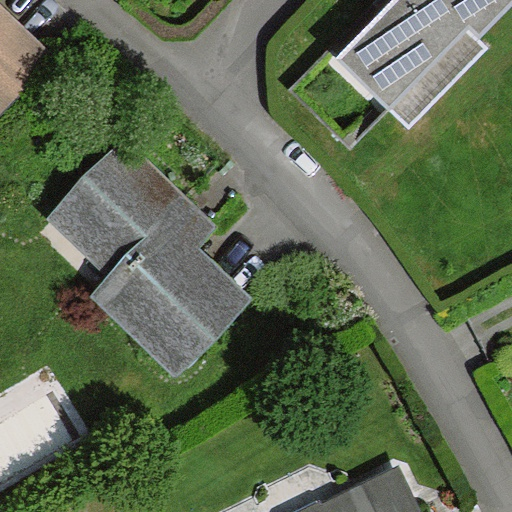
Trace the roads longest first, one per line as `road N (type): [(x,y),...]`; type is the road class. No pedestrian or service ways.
road 1 (residential): [(186,86),(403,313),(511,509)]
road 2 (residential): [(89,0),(186,86)]
road 3 (residential): [(186,86),(270,0)]
